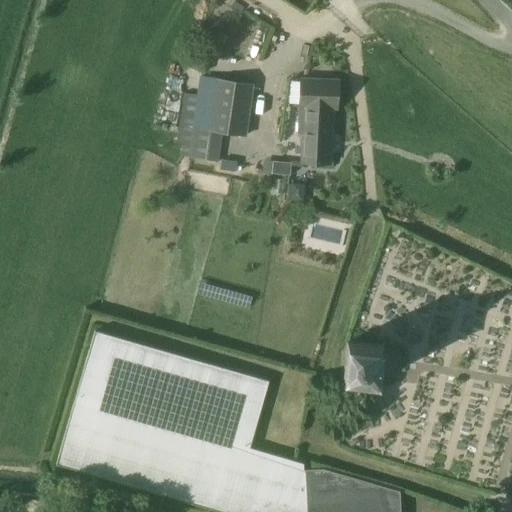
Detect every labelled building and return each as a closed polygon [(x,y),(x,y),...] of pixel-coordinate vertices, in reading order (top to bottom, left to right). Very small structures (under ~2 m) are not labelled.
[(301,163),(330,164),(332,109),(337,109),(338,81),(301,79),(300,107),(304,107),(301,163)] [(217,81),(210,132),(245,137),(253,85),(217,81)] [(195,118),(181,116),(177,144),(192,146),(195,118)] [(238,161),(222,159),(220,170),(236,172),(238,161)] [(274,161),(272,173),(290,175),(292,163),(274,161)] [(188,168),(184,187),(224,196),(228,177),(188,168)] [(220,511),(400,511),(400,491),(323,468),(304,470),(304,464),(250,448),(269,381),(94,331),(56,464),(220,511)] [(347,341),(343,377),(362,379),(361,382),(364,386),(369,386),(372,383),(373,380),(379,381),(383,345),(347,341)]
